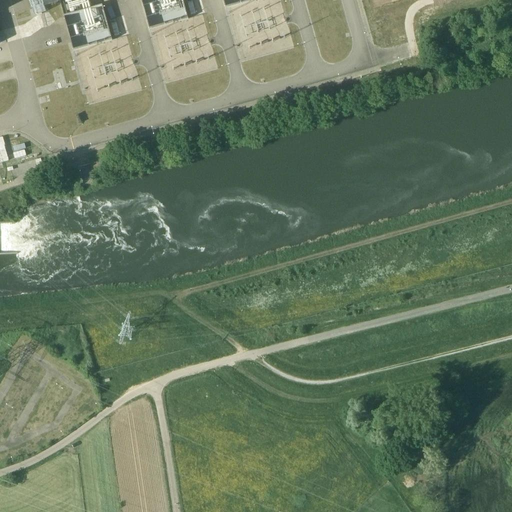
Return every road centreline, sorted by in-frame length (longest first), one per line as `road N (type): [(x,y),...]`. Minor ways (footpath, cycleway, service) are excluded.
road 1 (unclassified): [(0,474),(154,383),(511,286)]
road 2 (track): [(251,355),(291,378),(328,382),(511,337)]
road 3 (track): [(176,511),(154,383)]
